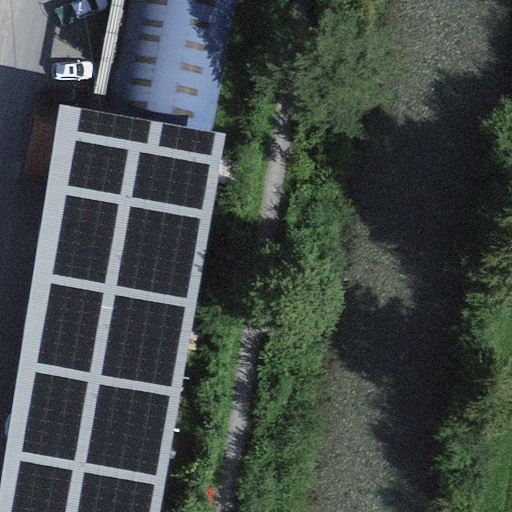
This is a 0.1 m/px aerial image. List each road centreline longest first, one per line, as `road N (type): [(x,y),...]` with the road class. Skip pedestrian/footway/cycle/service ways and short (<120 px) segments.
road 1 (track): [(253,511),(292,350),(343,0)]
road 2 (residential): [(42,0),(0,217)]
